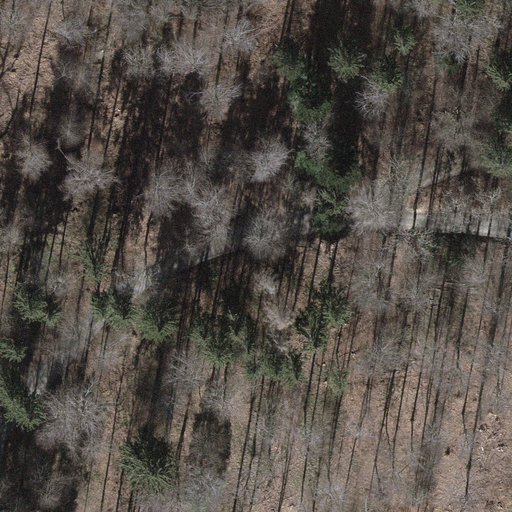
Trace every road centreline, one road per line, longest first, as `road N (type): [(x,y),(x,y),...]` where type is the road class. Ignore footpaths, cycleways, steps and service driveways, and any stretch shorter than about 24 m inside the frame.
road 1 (track): [(511,228),(369,210),(236,235),(132,284),(46,367),(0,437)]
road 2 (track): [(511,146),(369,210)]
